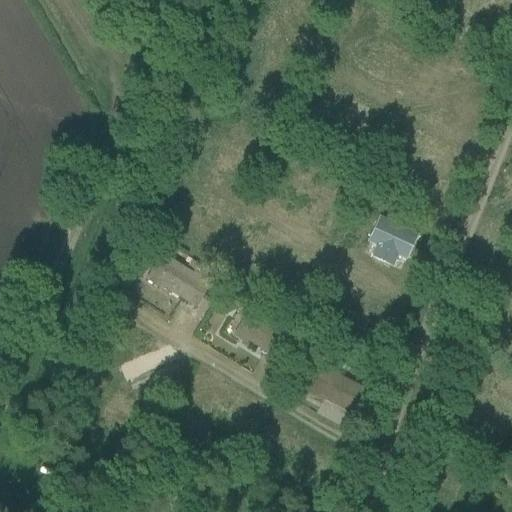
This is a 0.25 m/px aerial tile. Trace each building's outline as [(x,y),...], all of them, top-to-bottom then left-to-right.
[(306,191),(333,205),(339,194),(312,179),(306,191)] [(393,266),(397,255),(409,260),(419,231),(379,216),(364,256),(393,266)] [(160,256),(146,278),(153,282),(154,286),(157,289),(161,288),(194,308),(208,286),(160,256)] [(191,263),(187,269),(204,280),(208,274),(191,263)] [(239,332),(237,335),(238,340),(242,342),(246,341),(275,359),(289,337),(253,315),(243,331),(239,332)] [(148,341),(120,391),(154,410),(182,359),(148,341)] [(314,390),(312,394),(313,398),(317,400),(321,399),(355,417),(368,393),(326,372),(318,388),(314,390)]
